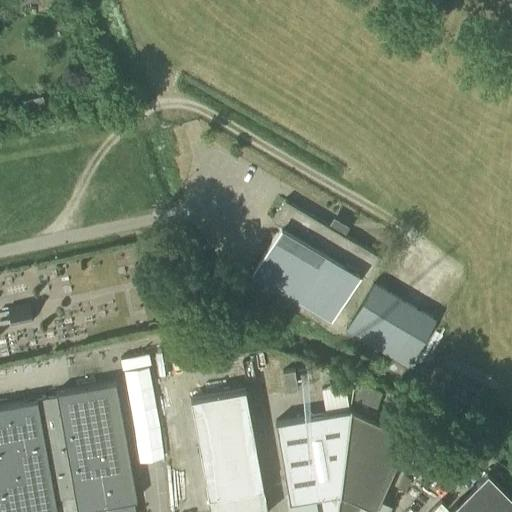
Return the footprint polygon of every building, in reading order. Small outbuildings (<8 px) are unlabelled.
[(366,277),(378,256),(283,200),(271,221),(280,226),(251,274),(329,320),(357,272),(366,277)] [(435,319),(373,282),(345,330),(407,366),(435,319)] [(32,319),(29,303),(8,308),(9,313),(6,313),(7,319),(9,318),(11,324),(32,319)] [(285,391),(298,389),(294,368),(282,370),(285,391)] [(46,398),(66,511),(75,511),(78,511),(97,507),(98,511),(134,511),(132,501),(135,500),(114,382),(55,393),(55,396),(46,398)] [(266,511),(244,388),(189,398),(200,457),(209,511),(266,511)] [(66,511),(46,398),(0,406),(0,511),(66,511)] [(336,511),(349,407),(348,409),(274,422),(288,502),(314,498),(316,511),(336,511)] [(349,407),(336,511),(357,511),(361,504),(374,509),(408,435),(350,409),(350,407),(349,407)] [(511,511),(511,497),(486,472),(446,511),(511,511)]
